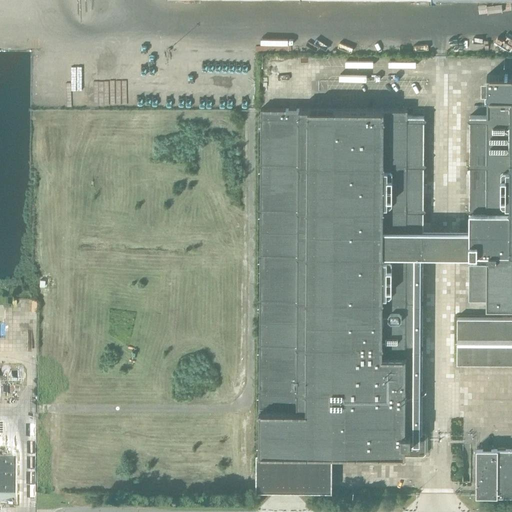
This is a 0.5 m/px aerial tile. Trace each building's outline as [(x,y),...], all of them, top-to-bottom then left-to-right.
[(511,74),(487,75),(487,116),(486,241),(469,241),(469,254),(469,258),(475,258),(486,258),(486,262),(486,298),(486,306),(511,305),(511,74)] [(407,116),(407,109),(261,108),(259,452),(332,453),(403,453),(410,453),(410,454),(423,454),(424,452),(424,442),(418,442),(418,432),(405,432),(407,116)] [(418,432),(422,432),(423,254),(423,229),(424,116),(407,116),(405,432),(418,432)] [(469,229),(469,241),(486,241),(487,116),(469,116),(469,229)] [(469,241),(469,229),(423,229),(423,254),(469,254),(469,241)] [(486,298),(486,262),(469,262),(468,298),(486,298)] [(511,362),(511,317),(457,317),(457,362),(511,362)] [(11,379),(11,378),(12,377),(12,376),(12,375),(12,374),(11,373),(10,372),(8,371),(7,371),(6,371),(5,372),(4,372),(3,373),(3,374),(2,375),(2,376),(2,377),(3,378),(4,379),(4,380),(5,380),(6,380),(6,381),(7,381),(8,381),(9,380),(10,380),(10,379),(11,379)] [(422,432),(418,432),(418,442),(424,442),(424,452),(423,454),(410,454),(410,453),(403,453),(403,457),(424,457),(427,453),(427,432),(422,432)] [(511,494),(511,447),(476,447),(476,494),(511,494)] [(17,505),(17,452),(5,452),(0,452),(0,504),(5,505),(17,505)] [(332,453),(259,452),(256,452),(256,490),(272,490),(297,490),(332,490),(332,453)]
